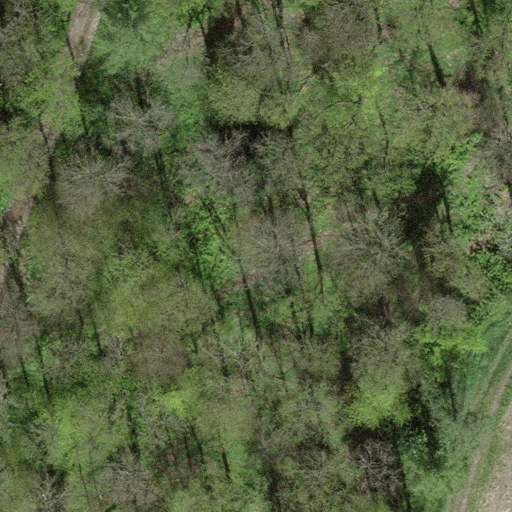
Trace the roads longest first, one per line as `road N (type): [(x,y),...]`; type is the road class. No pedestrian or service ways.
road 1 (track): [(0,266),(93,0)]
road 2 (track): [(457,511),(511,364)]
